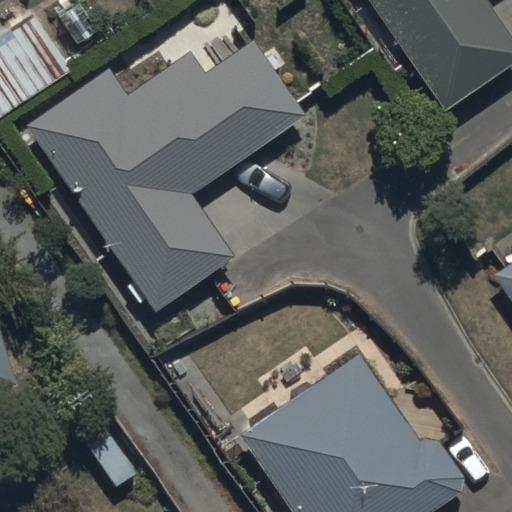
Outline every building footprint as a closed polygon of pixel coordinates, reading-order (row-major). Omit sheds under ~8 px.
[(374,0),(444,103),(511,57),(511,28),(493,0),(374,0)] [(0,109),(69,65),(32,7),(0,27),(0,109)] [(129,91),(108,61),(28,118),(158,300),(235,245),(193,186),(305,106),(252,32),(206,65),(193,46),(129,91)] [(511,256),(495,268),(511,292),(511,256)] [(0,383),(18,378),(0,314),(0,383)] [(359,345),(241,427),(300,511),(420,511),(469,478),(432,424),(419,433),(359,345)]
